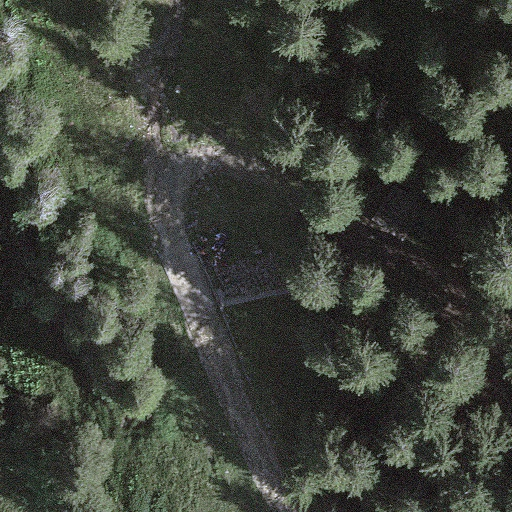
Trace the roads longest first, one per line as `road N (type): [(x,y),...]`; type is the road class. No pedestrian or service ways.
road 1 (track): [(219,142),(190,156),(173,179),(170,209),(298,511)]
road 2 (track): [(511,346),(340,201),(248,149),(219,142)]
